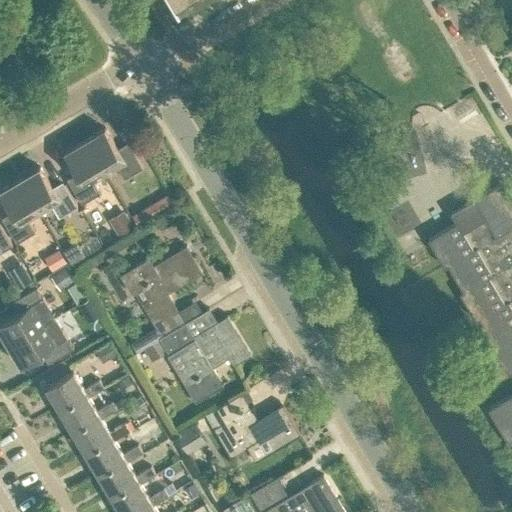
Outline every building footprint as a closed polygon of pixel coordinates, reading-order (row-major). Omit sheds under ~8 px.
[(105,125),(85,137),(106,173),(118,166),(124,176),(143,165),(130,143),(119,149),(105,125)] [(106,173),(85,137),(64,149),(79,174),(69,180),(82,201),(100,190),(94,180),(106,173)] [(40,164),(19,176),(41,210),(52,204),(59,215),(77,204),(64,182),(54,188),(40,164)] [(41,210),(19,176),(0,187),(0,189),(14,213),(3,219),(16,241),(35,229),(28,218),(41,210)] [(457,219),(428,236),(445,264),(450,261),(466,287),(461,290),(477,317),(482,314),(497,340),(492,343),(508,371),(511,368),(511,391),(489,405),(511,441),(511,440),(511,244),(503,230),(511,224),(511,196),(502,179),(451,210),(457,219)] [(172,189),(133,211),(138,220),(177,198),(172,189)] [(135,226),(125,209),(109,218),(120,235),(135,226)] [(0,250),(12,243),(0,222),(0,250)] [(71,262),(85,254),(77,240),(63,248),(71,262)] [(134,289),(161,333),(185,319),(168,290),(202,269),(186,243),(153,262),(148,254),(123,269),(127,276),(125,278),(132,290),(134,289)] [(52,269),(67,261),(59,248),(45,256),(52,269)] [(78,274),(69,262),(52,275),(61,287),(78,274)] [(0,320),(0,327),(9,343),(55,315),(37,285),(15,298),(21,308),(0,320)] [(193,332),(185,319),(161,333),(158,334),(168,351),(167,352),(195,399),(223,383),(213,366),(230,355),(234,362),(251,352),(228,312),(193,332)] [(55,315),(9,343),(21,363),(45,348),(52,359),(73,346),(55,315)] [(158,336),(144,344),(152,358),(166,349),(158,336)] [(102,361),(115,353),(109,342),(95,349),(102,361)] [(83,386),(73,369),(46,386),(60,408),(87,392),(88,394),(103,384),(99,377),(83,386)] [(119,379),(123,386),(132,380),(127,374),(119,379)] [(232,397),(213,408),(221,421),(214,425),(231,454),(267,433),(275,446),(298,432),(282,404),(259,418),(249,400),(254,397),(248,387),(232,397)] [(96,408),(88,394),(87,392),(60,408),(73,430),(100,414),(101,416),(116,406),(112,399),(96,408)] [(133,399),(137,406),(145,401),(141,394),(133,399)] [(109,430),(101,416),(100,414),(73,430),(86,451),(112,435),(114,438),(129,428),(125,420),(109,430)] [(207,441),(195,420),(176,431),(188,452),(207,441)] [(122,451),(114,438),(112,435),(86,451),(99,473),(125,457),(127,459),(142,450),(138,442),(122,451)] [(135,473),(127,459),(125,457),(99,473),(112,494),(138,478),(140,481),(155,472),(150,463),(135,473)] [(345,511),(323,473),(286,495),(275,476),(250,491),(262,511),(345,511)] [(138,478),(112,494),(122,511),(130,511),(151,499),(153,503),(182,485),(177,477),(148,495),(140,481),(138,478)] [(168,511),(158,511),(153,503),(151,499),(130,511),(179,511),(176,507),(168,511)]
